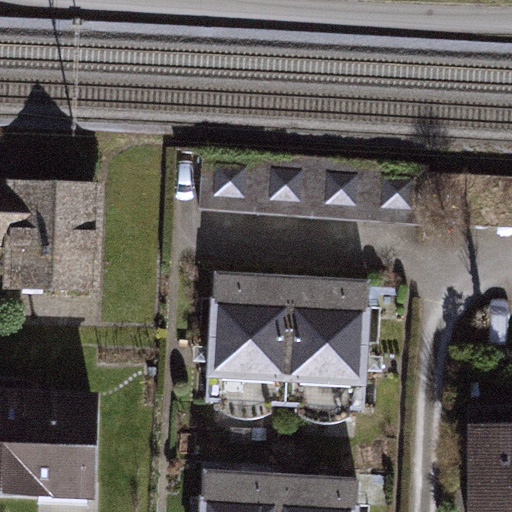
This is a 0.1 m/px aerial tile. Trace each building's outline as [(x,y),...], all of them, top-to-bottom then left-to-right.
[(432,174),(209,163),(206,227),(429,238),(432,174)] [(511,190),(473,188),(470,238),(511,240),(511,190)] [(0,197),(0,262),(5,263),(4,313),(113,316),(116,200),(0,197)] [(218,283),(210,415),(367,425),(375,292),(218,283)] [(103,511),(108,408),(0,403),(0,509),(63,511),(103,511)] [(511,511),(511,443),(489,444),(490,511),(511,511)] [(208,474),(205,511),(363,511),(365,482),(208,474)]
